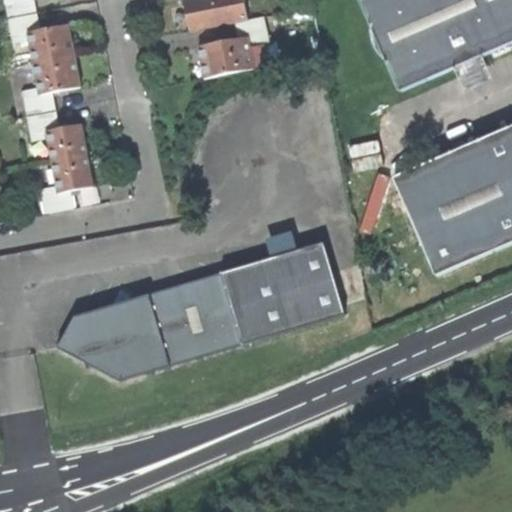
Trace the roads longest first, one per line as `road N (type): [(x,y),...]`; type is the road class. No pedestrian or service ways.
road 1 (unknown): [(47,511),(5,346),(14,286),(176,253),(244,223),(259,204),(256,141)]
road 2 (tertiary): [(511,314),(123,477)]
road 3 (tertiary): [(123,477),(0,499)]
